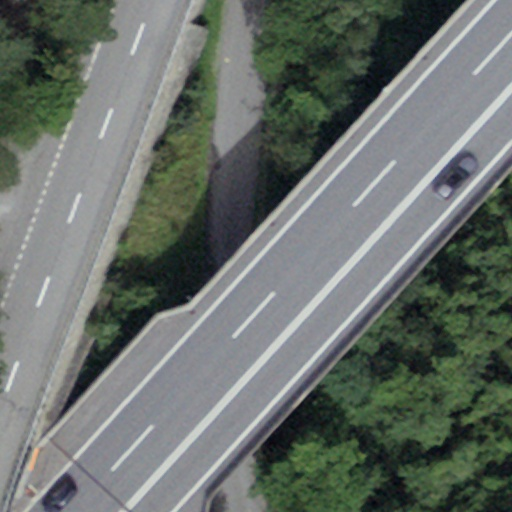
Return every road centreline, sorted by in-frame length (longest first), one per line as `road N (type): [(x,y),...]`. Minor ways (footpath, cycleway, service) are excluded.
road 1 (trunk): [(93,511),(511,45)]
road 2 (track): [(251,0),(229,235),(244,511)]
road 3 (primary): [(0,419),(154,0)]
